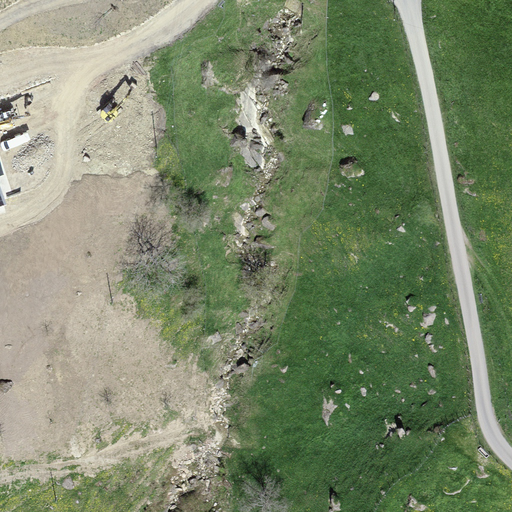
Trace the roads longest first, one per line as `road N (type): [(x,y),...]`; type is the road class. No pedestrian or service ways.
road 1 (unclassified): [(409,0),(488,425),(511,457)]
road 2 (track): [(0,77),(119,59),(183,25),(206,0)]
